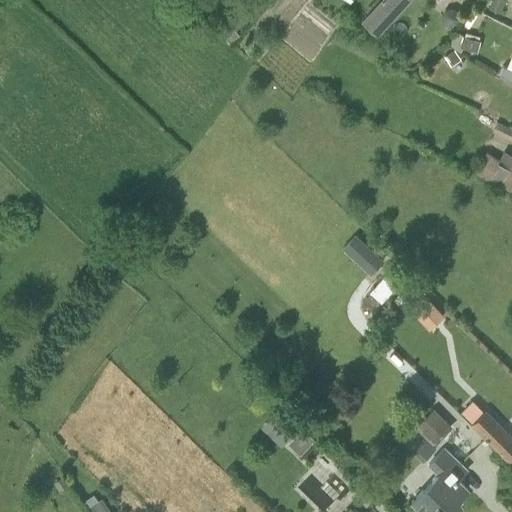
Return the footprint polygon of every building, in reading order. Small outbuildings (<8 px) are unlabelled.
[(232,42),(245,28),(241,24),(267,2),(265,0),(232,0),(219,12),(220,15),(215,21),(232,42)] [(376,34),(407,0),(379,0),(361,19),(376,34)] [(476,50),(480,38),(463,35),(455,30),(448,43),(461,52),(463,47),(476,50)] [(451,65),(461,58),(454,48),(444,55),(451,65)] [(511,81),(511,69),(505,67),(501,77),(511,81)] [(511,141),(511,128),(497,122),(492,132),(511,141)] [(511,191),(511,167),(498,161),(488,179),(500,185),(511,191)] [(354,235),(342,248),(370,274),(382,261),(354,235)] [(373,306),(401,280),(391,271),(364,297),(373,306)] [(429,299),(414,313),(428,328),(443,314),(429,299)] [(299,426),(278,406),(259,426),(281,446),(299,426)] [(402,438),(421,457),(455,426),(436,406),(402,438)] [(508,460),(511,455),(511,438),(485,411),(471,425),(508,460)] [(288,442),(301,454),(317,437),(304,425),(288,442)] [(423,511),(452,511),(453,511),(449,507),(467,488),(456,479),(465,469),(443,447),(428,464),(437,473),(411,500),(423,511)] [(89,510),(90,511),(106,511),(100,502),(89,510)]
